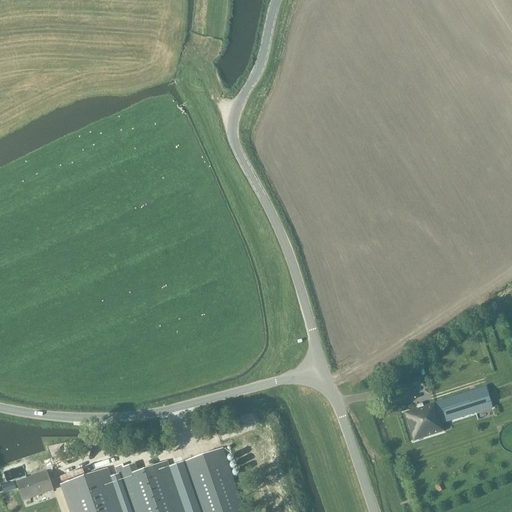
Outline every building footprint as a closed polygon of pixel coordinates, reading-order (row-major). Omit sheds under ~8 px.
[(441,425),(492,408),(486,388),(404,413),(413,442),(443,432),(441,425)] [(500,444),(501,445),(501,446),(503,448),(505,450),(507,451),(509,452),(511,453),(511,452),(511,423),(510,424),(507,425),(505,426),(503,428),(502,429),(501,431),(500,433),(500,435),(499,435),(499,437),(499,440),(500,442),(500,444)] [(183,462),(200,511),(244,511),(222,448),(183,462)] [(119,474),(131,511),(184,511),(167,461),(137,471),(134,463),(123,468),(122,465),(114,467),(117,474),(119,474)] [(117,474),(109,477),(106,468),(60,485),(69,511),(131,511),(119,474),(117,474)] [(15,481),(22,501),(54,491),(47,471),(15,481)] [(16,489),(14,482),(2,486),(4,493),(16,489)]
